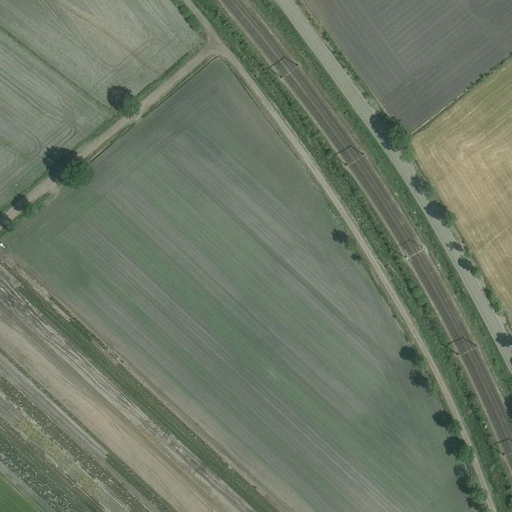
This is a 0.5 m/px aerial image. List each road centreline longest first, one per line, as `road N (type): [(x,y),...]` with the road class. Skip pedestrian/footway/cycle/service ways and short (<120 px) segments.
road 1 (track): [(492,511),(465,434),(390,289),(332,196),(185,0)]
road 2 (tertiary): [(511,362),(413,182),(283,0)]
road 3 (track): [(216,43),(0,225)]
